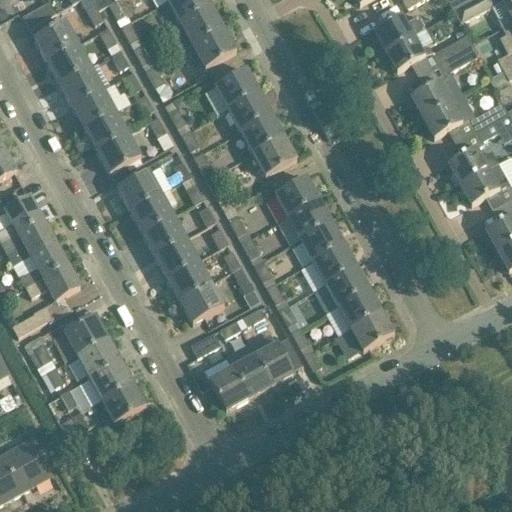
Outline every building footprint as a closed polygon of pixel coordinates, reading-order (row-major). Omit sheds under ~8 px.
[(66,0),(71,9),(83,3),(81,0),(66,0)] [(115,0),(89,0),(94,10),(99,15),(109,9),(118,25),(127,20),(115,0)] [(177,0),(168,6),(180,28),(211,11),(205,0),(177,0)] [(353,0),(359,10),(377,0),(353,0)] [(427,0),(403,0),(400,2),(407,14),(428,2),(427,0)] [(448,0),(446,1),(452,14),(478,0),(448,0)] [(490,0),(478,0),(452,14),(458,25),(494,6),(490,0)] [(497,24),(500,31),(511,25),(511,0),(510,0),(502,5),(509,18),(497,24)] [(56,17),(50,6),(23,21),(29,33),(49,21),(56,17)] [(99,15),(94,10),(86,15),(95,31),(104,26),(99,15)] [(192,50),(223,33),(211,11),(180,28),(192,50)] [(47,67),(56,62),(78,49),(77,48),(91,41),(78,19),(34,44),(47,67)] [(418,21),(406,28),(401,19),(373,35),(384,54),(393,50),(413,41),(426,34),(418,21)] [(502,73),(511,68),(511,25),(500,31),(505,41),(499,44),(508,59),(498,65),(498,66),(502,73)] [(122,32),(131,48),(139,43),(130,27),(122,32)] [(117,48),(108,33),(99,38),(107,54),(117,48)] [(192,50),(205,74),(236,56),(223,33),(192,50)] [(397,77),(414,67),(420,78),(438,69),(472,50),(467,40),(435,57),(433,58),(429,52),(421,50),(419,51),(413,41),(393,50),(384,54),(397,77)] [(47,67),(59,89),(68,84),(90,72),(78,49),(56,62),(47,67)] [(152,66),(142,49),(133,54),(143,71),(152,66)] [(472,50),(438,69),(445,81),(410,101),(422,121),(430,117),(462,99),(451,78),(479,62),(472,50)] [(111,61),(120,76),(129,71),(121,55),(111,61)] [(497,77),(503,74),(502,73),(498,66),(492,69),(497,77)] [(511,83),(511,68),(502,73),(503,74),(509,86),(511,83)] [(146,76),(155,93),(164,88),(155,71),(146,76)] [(59,89),(72,111),(80,107),(103,94),(90,72),(68,84),(59,89)] [(217,120),(227,114),(259,97),(246,74),(215,91),(205,97),(217,120)] [(141,93),(133,78),(124,83),(132,98),(141,93)] [(72,111),(84,134),(93,129),(115,116),(103,94),(80,107),(72,111)] [(227,114),(240,136),(271,119),(259,97),(227,114)] [(430,117),(422,121),(434,144),(448,136),(470,123),(477,134),(508,117),(503,108),(475,123),(462,99),(430,117)] [(136,105),(145,120),(154,115),(145,100),(136,105)] [(178,133),(187,128),(174,105),(165,110),(178,133)] [(84,134),(97,156),(105,151),(128,139),(116,117),(115,116),(93,129),(84,134)] [(483,147),(499,138),(511,131),(511,124),(508,117),(477,134),(483,147)] [(271,119),(240,136),(252,159),(284,141),(271,119)] [(167,138),(158,123),(149,127),(158,143),(167,138)] [(181,140),(191,156),(200,151),(190,135),(181,140)] [(128,139),(105,151),(97,156),(109,179),(141,162),(128,139)] [(252,159),(265,182),(296,164),(284,141),(252,159)] [(0,154),(0,185),(16,177),(2,153),(0,154)] [(481,162),(475,153),(462,160),(448,168),(459,188),(467,183),(498,167),(492,156),(481,162)] [(193,163),(203,179),(212,174),(203,157),(193,163)] [(191,183),(182,167),(173,172),(182,188),(191,183)] [(459,188),(471,211),(499,195),(499,197),(507,192),(511,201),(511,189),(511,190),(499,169),(498,167),(467,183),(459,188)] [(161,199),(149,176),(117,193),(130,216),(139,211),(161,199)] [(206,185),(224,215),(232,210),(214,180),(206,185)] [(275,199),(287,222),(319,205),(306,182),(275,199)] [(186,195),(194,210),(203,205),(195,190),(186,195)] [(169,195),(161,199),(139,211),(130,216),(142,239),(151,234),(174,221),(169,212),(176,208),(169,195)] [(42,225),(30,202),(6,216),(6,217),(0,220),(0,247),(0,248),(34,229),(42,225)] [(287,222),(300,245),(331,227),(319,205),(287,222)] [(247,237),(233,211),(224,216),(238,241),(247,237)] [(208,212),(198,217),(206,232),(216,227),(208,212)] [(511,217),(511,218),(511,217),(511,219),(485,235),(496,255),(505,250),(511,246),(511,217)] [(151,234),(142,239),(155,261),(164,256),(186,243),(174,221),(151,234)] [(55,247),(42,225),(34,229),(0,248),(6,259),(12,270),(46,252),(55,247)] [(300,245),(312,267),(344,249),(331,227),(300,245)] [(228,250),(220,234),(210,239),(219,255),(228,250)] [(164,256),(155,261),(167,283),(176,278),(199,266),(186,243),(164,256)] [(251,265),(260,260),(250,243),(242,248),(251,265)] [(511,246),(505,250),(496,255),(508,277),(511,275),(511,246)] [(58,274),(67,269),(55,247),(46,252),(12,270),(20,283),(25,292),(58,274)] [(325,289),(348,277),(356,272),(344,249),(312,267),(325,289)] [(241,273),(232,256),(223,261),(232,278),(241,273)] [(272,282),(263,265),(254,270),(263,287),(272,282)] [(176,278),(167,283),(180,306),(188,301),(211,288),(199,266),(176,278)] [(49,294),(56,306),(65,301),(80,293),(67,269),(58,274),(25,292),(31,304),(49,294)] [(337,312),(369,294),(356,272),(348,277),(325,289),(337,312)] [(236,285),(244,299),(253,294),(245,280),(236,285)] [(192,329),(224,311),(211,288),(188,301),(180,306),(192,329)] [(276,309),(285,305),(275,288),(266,293),(276,309)] [(350,334),(373,321),(381,316),(369,294),(337,312),(350,334)] [(288,332),(297,327),(288,310),(279,315),(288,332)] [(247,331),(263,322),(259,313),(242,322),(247,331)] [(12,331),(18,343),(48,326),(42,314),(33,318),(34,319),(12,331)] [(381,316),(373,321),(350,334),(363,357),(394,339),(381,316)] [(64,338),(77,361),(108,343),(95,320),(64,338)] [(236,326),(220,335),(224,344),(241,335),(236,326)] [(291,337),(301,354),(309,350),(300,332),(291,337)] [(197,363),(215,353),(221,350),(214,338),(191,350),(197,363)] [(108,343),(77,361),(89,383),(120,366),(108,343)] [(42,370),(52,364),(43,348),(33,353),(42,370)] [(278,348),(255,360),(272,392),(295,379),(278,348)] [(304,360),(313,376),(322,371),(312,355),(304,360)] [(232,373),(249,404),(272,392),(255,360),(232,373)] [(0,383),(9,379),(0,363),(0,383)] [(120,366),(89,383),(101,406),(133,388),(120,366)] [(55,393),(64,386),(56,372),(47,377),(55,393)] [(226,416),(249,404),(232,373),(209,385),(226,416)] [(133,388),(101,406),(114,429),(146,411),(133,388)] [(78,409),(69,394),(59,399),(68,414),(78,409)] [(0,407),(5,415),(15,409),(22,405),(18,398),(11,402),(9,399),(0,404),(0,407)] [(73,422),(60,430),(72,452),(85,444),(81,436),(95,428),(88,413),(72,421),(73,422)] [(3,460),(23,497),(50,482),(29,445),(3,460)] [(43,450),(38,453),(44,462),(49,459),(43,450)] [(0,461),(0,509),(23,497),(3,460),(0,461)]
